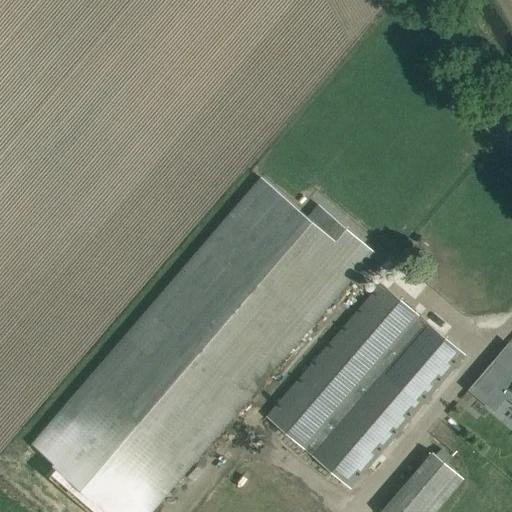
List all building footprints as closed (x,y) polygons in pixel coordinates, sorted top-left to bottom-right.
[(353,136),(321,173),(349,196),(380,159),(353,136)] [(261,180),(34,443),(57,463),(46,475),(89,511),(110,511),(112,510),(114,511),(151,511),(373,253),(318,207),(308,219),(261,179),(261,180)] [(465,354),(382,283),(268,416),(351,487),(465,354)] [(511,381),(503,392),(511,399),(511,381)] [(247,439),(229,460),(292,511),(330,511),(332,510),(247,439)] [(434,452),(381,511),(436,511),(464,479),(434,452)]
